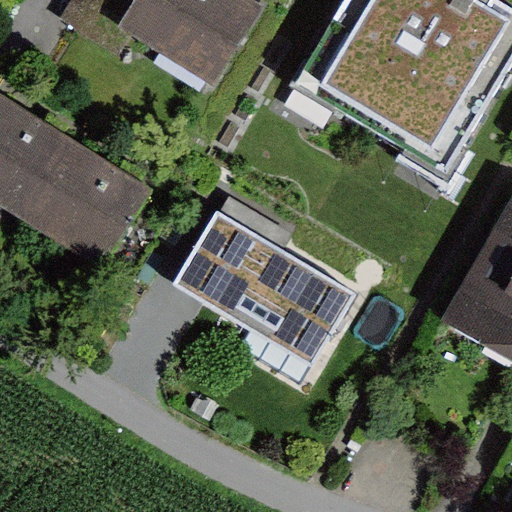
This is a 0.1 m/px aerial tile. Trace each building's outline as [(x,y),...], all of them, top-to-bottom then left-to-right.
[(77,0),(74,5),(95,18),(106,0),(77,0)] [(106,0),(95,18),(117,30),(134,0),(106,0)] [(204,83),(250,8),(236,0),(135,0),(118,30),(204,83)] [(444,184),(511,67),(511,20),(476,0),(348,0),(293,95),(444,184)] [(65,21),(108,47),(117,32),(74,6),(65,21)] [(0,217),(95,277),(146,197),(0,105),(0,217)] [(511,376),(511,199),(511,200),(437,335),(511,376)] [(349,305),(210,223),(168,293),(307,375),(349,305)]
